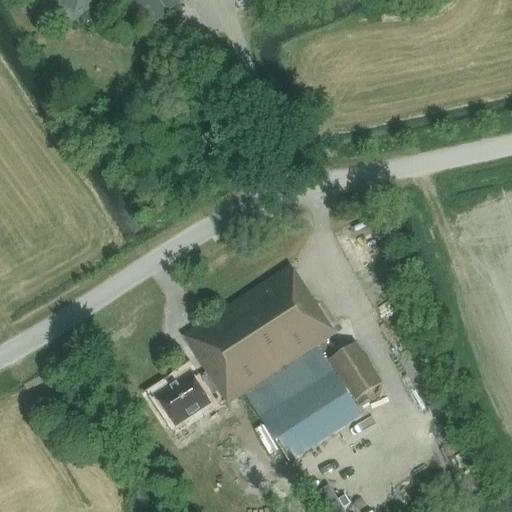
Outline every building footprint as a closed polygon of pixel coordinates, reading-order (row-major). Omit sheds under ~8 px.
[(54,0),(72,23),(99,2),(97,0),(54,0)] [(117,0),(143,33),(185,0),(117,0)] [(228,405),(335,335),(291,267),(183,336),(208,374),(195,381),(190,373),(186,376),(181,377),(179,380),(155,396),(157,399),(156,403),(159,408),(164,409),(175,427),(210,404),(213,409),(225,401),(228,405)] [(356,401),(381,385),(354,344),(330,361),(356,401)] [(288,464),(362,418),(318,348),(244,395),(288,464)]
